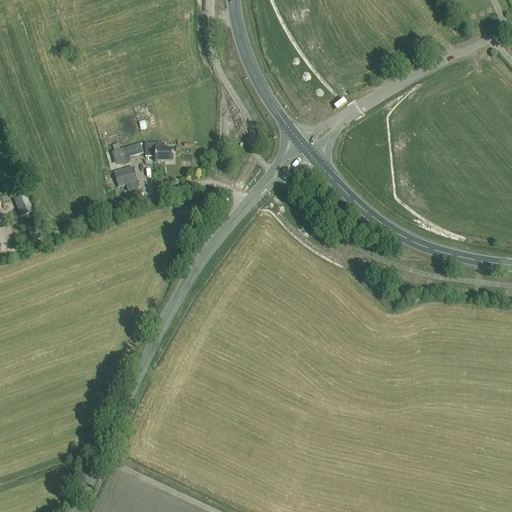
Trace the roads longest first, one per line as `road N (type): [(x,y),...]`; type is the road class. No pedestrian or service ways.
road 1 (tertiary): [(76,511),(176,305),(265,185)]
road 2 (unclassified): [(265,185),(294,220),(349,257),(511,285)]
road 3 (unclassified): [(219,0),(238,82),(243,159),(265,185)]
road 4 (unclassified): [(351,133),(412,78),(511,29)]
road 5 (primary): [(326,176),(362,213),(437,249)]
